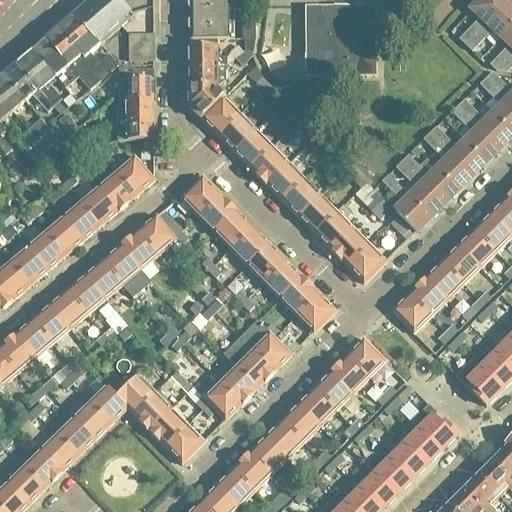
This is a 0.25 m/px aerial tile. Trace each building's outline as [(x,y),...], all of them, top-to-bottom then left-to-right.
[(130,14),(118,0),(92,0),(89,3),(112,29),(130,14)] [(229,41),(229,13),(239,13),(239,0),(188,0),(189,42),(229,41)] [(465,47),(507,3),(504,0),(481,0),(472,10),(480,19),(459,42),(465,47)] [(112,29),(89,3),(73,17),(71,19),(96,43),(112,29)] [(501,38),(511,26),(511,7),(507,3),(465,47),(472,54),(494,31),(501,38)] [(305,77),(376,76),(376,5),(305,6),(305,77)] [(96,43),(71,19),(58,30),(104,80),(118,68),(108,57),(99,65),(97,63),(90,54),(98,46),(96,43)] [(244,23),(245,39),(256,38),(255,23),(244,23)] [(496,72),(511,55),(511,26),(501,38),(510,47),(490,67),(496,72)] [(104,80),(58,30),(45,41),(80,79),(91,91),(104,80)] [(153,64),(153,37),(129,37),(129,64),(153,64)] [(80,79),(45,41),(32,53),(52,76),(55,80),(56,80),(58,82),(66,91),(80,79)] [(252,56),(255,43),(244,43),(244,56),(252,56)] [(216,60),(216,47),(188,47),(188,69),(224,68),(224,60),(216,60)] [(55,80),(52,76),(32,53),(16,66),(52,110),(53,109),(60,117),(67,112),(59,104),(62,101),(51,88),(57,83),(58,82),(56,80),(55,80)] [(243,67),(247,63),(251,59),(242,55),(236,61),(243,67)] [(511,55),(496,72),(497,73),(508,74),(511,69),(511,55)] [(52,110),(16,66),(3,77),(25,103),(33,96),(48,114),(52,110)] [(269,87),(261,80),(263,78),(256,66),(247,76),(264,92),(269,87)] [(226,97),(216,88),(226,83),(226,68),(224,68),(188,69),(188,109),(201,122),(223,100),(226,97)] [(153,102),(153,81),(153,71),(119,71),(119,102),(153,102)] [(511,93),(492,74),(488,79),(511,103),(511,93)] [(25,103),(3,77),(0,79),(0,99),(12,114),(25,103)] [(511,103),(488,79),(480,87),(501,107),(494,114),(511,132),(511,103)] [(277,95),(269,87),(264,92),(271,99),(277,95)] [(12,114),(0,99),(0,124),(12,114)] [(217,138),(239,117),(223,100),(201,122),(217,138)] [(511,138),(511,132),(494,114),(485,123),(464,101),(459,107),(501,149),(511,138)] [(153,123),(153,102),(119,102),(117,102),(117,114),(117,123),(153,123)] [(501,149),(459,107),(451,114),(472,135),(466,142),(487,163),(501,149)] [(301,119),(295,113),(290,118),(296,124),(301,119)] [(58,123),(80,150),(92,138),(83,126),(78,129),(68,116),(58,123)] [(234,155),(256,133),(239,117),(217,138),(234,155)] [(308,126),(301,119),(296,124),(303,131),(308,126)] [(33,138),(46,127),(41,121),(28,132),(33,138)] [(363,131),(355,122),(346,130),(355,139),(363,131)] [(153,143),(153,123),(117,123),(117,129),(117,143),(153,143)] [(0,124),(0,149),(6,157),(13,151),(1,138),(7,132),(0,124)] [(56,139),(61,134),(52,124),(47,128),(46,127),(33,138),(22,148),(31,160),(56,139)] [(487,163),(466,142),(458,150),(436,128),(430,134),(473,177),(487,163)] [(250,171),(272,149),(256,133),(234,155),(250,171)] [(473,177),(430,134),(423,141),(444,163),(437,169),(459,191),(473,177)] [(334,152),(328,146),(322,151),(329,158),(334,152)] [(113,156),(107,149),(100,155),(106,162),(113,156)] [(266,187),(288,166),(272,149),(250,171),(255,176),(265,187),(266,187)] [(342,160),(334,152),(329,158),(336,165),(342,160)] [(97,169),(106,162),(100,155),(91,162),(97,169)] [(459,191),(437,169),(429,177),(408,156),(402,162),(444,205),(459,191)] [(154,182),(145,172),(134,159),(116,174),(136,197),(154,182)] [(416,190),(409,197),(430,219),(444,205),(402,162),(395,169),(416,190)] [(282,204),(304,182),(288,166),(266,187),(282,204)] [(136,197),(116,174),(99,189),(119,213),(130,203),(129,203),(136,197)] [(409,197),(388,176),(381,183),(394,196),(386,204),(387,205),(394,212),(397,215),(415,233),(416,233),(430,219),(409,197)] [(368,186),(361,179),(359,177),(353,182),(361,190),(362,191),(368,186)] [(77,185),(71,179),(65,184),(70,191),(77,185)] [(197,218),(219,196),(208,185),(202,179),(180,201),(197,218)] [(299,220),(320,198),(304,182),(282,204),(299,220)] [(44,197),(33,183),(20,194),(30,208),(37,203),(44,197)] [(62,198),(70,191),(65,184),(56,191),(62,198)] [(383,201),(374,191),(368,186),(362,191),(361,190),(355,196),(371,213),(383,201)] [(119,213),(99,189),(81,204),(101,227),(118,213),(119,213)] [(225,201),(224,202),(219,196),(197,218),(214,235),(236,213),(225,201)] [(315,236),(337,214),(320,198),(299,220),(315,236)] [(510,239),(511,237),(511,209),(504,202),(488,218),(510,239)] [(101,227),(81,204),(64,219),(83,242),(101,227)] [(397,215),(394,212),(387,205),(382,211),(383,213),(391,220),(397,215)] [(331,253),(353,231),(344,222),(351,215),(344,207),(337,215),(337,214),(315,236),(330,251),(330,252),(331,253)] [(42,215),(36,208),(29,214),(35,221),(42,215)] [(174,239),(181,233),(182,232),(163,212),(157,219),(156,218),(138,233),(158,257),(176,242),(176,241),(174,239)] [(237,213),(236,213),(214,235),(230,252),(252,230),(236,213),(237,213)] [(8,214),(0,221),(0,225),(5,230),(15,221),(8,214)] [(29,214),(20,221),(26,228),(35,221),(29,214)] [(415,233),(397,215),(391,220),(409,239),(415,233)] [(510,239),(488,218),(472,233),(494,255),(510,239)] [(83,242),(64,219),(46,234),(66,257),(83,242)] [(247,268),(269,246),(252,230),(230,252),(247,268)] [(347,268),(369,247),(353,231),(331,253),(341,263),(342,263),(347,268)] [(158,257),(138,233),(120,248),(140,272),(158,257)] [(188,241),(181,233),(174,239),(176,241),(176,242),(182,247),(188,241)] [(494,255),(472,233),(456,249),(478,271),(494,255)] [(66,257),(46,234),(28,249),(48,272),(66,257)] [(247,268),(263,285),(285,263),(269,246),(247,268)] [(364,285),(383,265),(385,263),(383,261),(369,247),(347,268),(364,285)] [(140,272),(120,248),(102,263),(123,287),(133,299),(151,284),(140,272)] [(48,272),(28,249),(11,264),(30,287),(48,272)] [(478,271),(456,249),(440,265),(462,287),(478,271)] [(207,272),(213,266),(206,259),(200,265),(207,272)] [(123,287),(102,263),(85,278),(105,302),(123,287)] [(280,302),(302,279),(285,263),(263,285),(280,302)] [(30,287),(11,264),(0,272),(0,286),(13,302),(30,287)] [(446,303),(462,287),(440,265),(425,281),(424,281),(446,303)] [(220,273),(213,266),(207,272),(214,280),(220,273)] [(511,279),(511,270),(510,268),(503,276),(509,283),(511,279)] [(105,302),(85,278),(67,293),(88,317),(105,302)] [(296,318),(319,296),(313,291),(314,290),(302,279),(280,302),(296,318)] [(424,281),(425,281),(424,280),(413,291),(414,292),(409,297),(430,319),(446,303),(424,281)] [(247,300),(240,293),(241,292),(232,284),(226,289),(235,298),(234,299),(241,306),(247,300)] [(2,312),(13,302),(0,286),(0,312),(1,312),(2,312)] [(88,317),(67,293),(50,308),(70,332),(88,317)] [(485,307),(492,300),(485,293),(478,300),(485,307)] [(214,301),(208,294),(202,301),(208,307),(214,301)] [(313,335),(336,313),(319,296),(296,318),(313,335)] [(430,319),(409,297),(392,313),(414,335),(430,319)] [(248,313),(254,307),(247,300),(241,306),(248,313)] [(485,307),(478,300),(471,307),(478,314),(485,307)] [(200,315),(208,307),(202,301),(193,309),(200,316),(200,315)] [(221,309),(214,301),(208,307),(215,315),(221,309)] [(491,318),(499,310),(494,304),(486,312),(491,318)] [(207,322),(215,315),(208,307),(200,315),(207,322)] [(70,332),(50,308),(32,322),(52,347),(70,332)] [(483,325),(491,318),(486,312),(478,320),(483,325)] [(32,322),(16,336),(15,336),(14,337),(35,361),(52,347),(32,322)] [(283,349),(274,340),(265,331),(257,323),(241,339),(275,374),(277,372),(276,372),(291,357),(283,349)] [(274,340),(279,334),(271,325),(265,331),(274,340)] [(452,339),(459,332),(453,326),(445,333),(452,339)] [(132,335),(125,327),(115,335),(123,343),(132,335)] [(165,337),(171,343),(180,335),(174,328),(165,337)] [(115,335),(111,330),(103,336),(108,341),(115,335)] [(177,341),(183,347),(190,339),(184,333),(177,341)] [(442,350),(452,339),(445,333),(435,343),(442,350)] [(289,343),(279,334),(274,340),(283,349),(289,343)] [(462,347),(470,339),(464,334),(456,341),(462,347)] [(100,347),(108,341),(103,336),(96,342),(100,347)] [(35,361),(14,337),(2,347),(3,347),(0,349),(0,357),(17,377),(35,361)] [(159,355),(171,343),(165,337),(147,354),(153,360),(159,355)] [(241,339),(224,356),(236,368),(237,368),(258,389),(264,384),(264,385),(275,374),(241,339)] [(291,357),(301,347),(293,339),(289,343),(283,349),(291,357)] [(511,342),(510,340),(495,355),(511,372),(511,342)] [(170,348),(176,354),(183,347),(177,341),(170,348)] [(383,361),(364,341),(347,358),(369,380),(383,366),(385,363),(383,361)] [(462,347),(456,341),(448,349),(454,355),(462,347)] [(474,365),(502,392),(511,381),(511,372),(495,355),(486,347),(472,362),(474,365)] [(17,377),(0,357),(0,389),(0,390),(17,377)] [(74,370),(82,364),(76,357),(67,364),(73,371),(74,370)] [(347,358),(341,364),(330,374),(353,396),(369,380),(347,358)] [(65,378),(73,371),(67,364),(50,379),(55,386),(59,383),(65,378)] [(486,408),(502,392),(474,365),(460,379),(465,385),(465,386),(486,408)] [(258,389),(237,368),(236,368),(220,384),(243,406),(253,396),(253,395),(258,389)] [(74,370),(73,371),(65,378),(71,385),(80,377),(74,370)] [(192,389),(184,381),(177,373),(159,390),(164,395),(170,390),(175,395),(181,389),(186,395),(192,389)] [(353,396),(330,374),(330,375),(314,390),(336,413),(353,396)] [(138,377),(116,399),(127,410),(133,416),(155,394),(138,377)] [(71,385),(65,378),(59,383),(66,390),(71,385)] [(38,401),(55,386),(50,379),(32,394),(38,401)] [(243,406),(220,384),(204,400),(208,405),(217,414),(225,422),(242,406),(242,407),(243,406)] [(105,387),(88,404),(110,426),(127,410),(116,399),(105,387)] [(389,400),(396,393),(390,388),(383,395),(389,400)] [(336,413),(314,390),(298,407),(320,429),(336,413)] [(38,401),(32,394),(25,401),(30,407),(38,401)] [(148,433),(171,410),(155,394),(133,416),(138,422),(148,433)] [(383,406),(389,400),(383,395),(376,403),(382,408),(383,406)] [(396,410),(405,400),(400,395),(391,404),(396,410)] [(196,404),(202,410),(208,405),(204,400),(202,399),(196,404)] [(110,426),(88,404),(72,420),(94,442),(110,426)] [(387,419),(396,410),(391,404),(383,413),(383,415),(387,419)] [(32,411),(38,417),(45,410),(39,405),(32,411)] [(208,405),(202,410),(212,420),(217,414),(208,405)] [(320,429),(298,407),(282,423),(304,445),(320,429)] [(160,443),(165,449),(187,427),(171,410),(148,433),(159,444),(160,443)] [(29,425),(38,417),(32,411),(24,420),(29,425)] [(458,436),(436,414),(421,430),(443,452),(458,436)] [(94,442),(72,420),(56,436),(78,458),(94,442)] [(356,434),(364,426),(359,420),(351,428),(356,434)] [(287,461),(304,445),(282,423),(265,439),(287,461)] [(204,444),(195,435),(187,427),(165,449),(181,465),(204,444)] [(366,440),(375,432),(369,427),(361,435),(366,440)] [(356,434),(351,428),(344,434),(350,440),(356,434)] [(0,430),(0,444),(5,449),(12,443),(6,437),(0,430)] [(443,452),(421,430),(418,432),(406,445),(428,467),(443,452)] [(366,440),(361,435),(353,443),(358,449),(366,440)] [(78,458),(56,436),(40,452),(61,474),(78,458)] [(287,461),(265,439),(249,455),(271,477),(277,472),(287,461)] [(428,467),(406,445),(403,447),(390,460),(413,482),(428,467)] [(511,452),(507,447),(492,462),(511,481),(511,452)] [(61,474),(40,452),(23,468),(45,490),(61,474)] [(323,466),(331,459),(326,453),(318,461),(323,466)] [(257,491),(271,478),(271,477),(249,455),(248,455),(238,466),(233,472),(255,494),(257,491)] [(337,470),(345,462),(339,457),(332,464),(337,470)] [(413,482),(390,460),(383,467),(375,475),(398,497),(413,482)] [(316,473),(323,466),(318,461),(311,467),(316,473)] [(511,481),(492,462),(477,478),(499,499),(509,489),(511,492),(511,481)] [(330,477),(337,470),(332,464),(324,472),(330,477)] [(45,490),(23,468),(7,485),(29,506),(45,490)] [(255,494),(233,472),(216,488),(238,510),(255,494)] [(290,485),(283,478),(277,472),(271,477),(271,478),(285,493),(291,498),(297,492),(290,485)] [(360,490),(382,511),(383,511),(398,497),(375,475),(360,490)] [(499,499),(477,478),(463,491),(483,511),(495,511),(491,507),(499,499)] [(7,485),(0,491),(0,510),(1,511),(22,511),(29,506),(7,485)] [(307,499),(315,492),(309,486),(302,494),(307,499)] [(236,511),(238,510),(216,488),(200,504),(208,511),(236,511)] [(382,511),(360,490),(352,498),(345,505),(352,511),(382,511)] [(483,511),(463,491),(448,506),(453,511),(483,511)] [(272,511),(276,511),(281,508),(291,498),(285,493),(269,508),(272,511)] [(307,499),(302,494),(294,502),(299,507),(307,499)]
